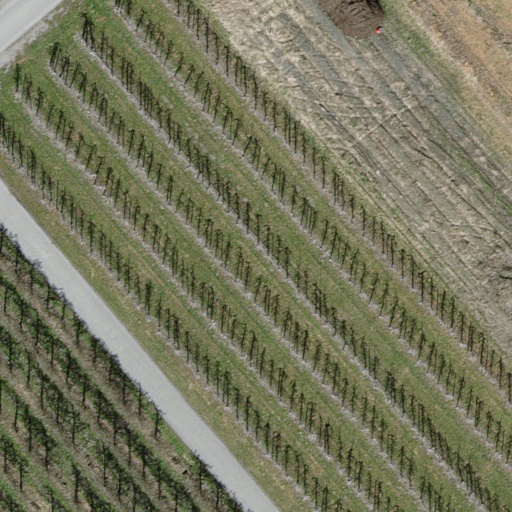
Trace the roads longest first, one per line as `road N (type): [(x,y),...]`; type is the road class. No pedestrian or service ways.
road 1 (unclassified): [(279,511),(0,198)]
road 2 (track): [(386,0),(511,138)]
